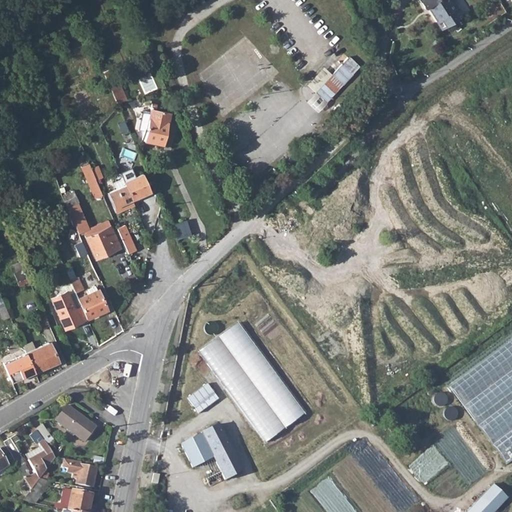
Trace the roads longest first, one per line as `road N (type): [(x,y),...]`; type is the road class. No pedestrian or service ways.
road 1 (residential): [(357,0),(388,74),(386,91),(168,289),(133,360)]
road 2 (unknown): [(238,228),(179,88),(183,32),(214,0)]
road 3 (residential): [(121,511),(140,432),(133,360)]
road 4 (residential): [(133,360),(52,388),(0,419)]
